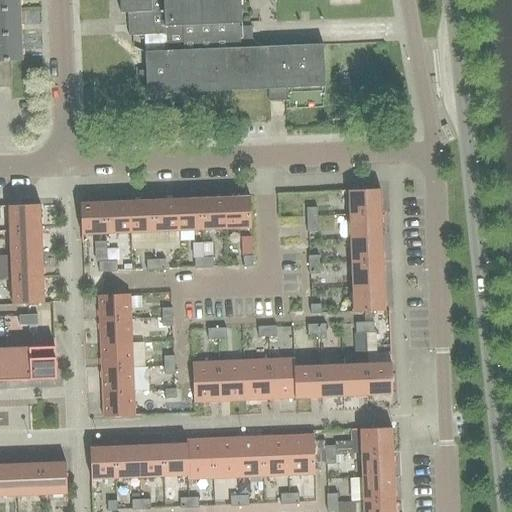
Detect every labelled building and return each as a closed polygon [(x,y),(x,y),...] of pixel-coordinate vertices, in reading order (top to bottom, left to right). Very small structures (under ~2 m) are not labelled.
[(0,0),(0,15),(20,14),(19,0),(0,0)] [(127,14),(128,37),(167,35),(167,53),(145,54),(146,73),(138,73),(138,81),(146,81),(147,95),(268,90),(269,102),(287,101),(287,89),(325,88),(323,47),(238,51),(238,47),(251,47),(250,29),(238,30),(237,26),(240,25),(239,0),(119,0),(120,14),(127,14)] [(0,39),(21,39),(20,14),(0,15),(0,39)] [(0,64),(9,64),(9,63),(21,62),(21,39),(0,39),(0,64)] [(0,89),(10,89),(9,64),(0,64),(0,89)] [(348,191),(349,215),(381,213),(380,190),(357,191),(348,191)] [(226,198),(228,230),(251,229),(250,197),(226,198)] [(203,231),(228,230),(226,198),(202,199),(203,231)] [(202,199),(178,200),(179,232),(203,231),(202,199)] [(155,233),(179,232),(178,200),(154,201),(155,233)] [(154,201),(129,202),(131,234),(155,233),(154,201)] [(106,235),(131,234),(129,202),(105,203),(106,235)] [(80,203),(81,236),(106,235),(105,203),(80,203)] [(41,228),(40,205),(8,206),(9,230),(41,228)] [(306,209),(306,216),(317,216),(317,208),(306,209)] [(349,215),(350,239),(382,237),(381,213),(349,215)] [(307,233),(308,233),(318,232),(317,216),(306,216),(307,218),(307,233)] [(42,252),(41,228),(9,230),(10,254),(42,252)] [(350,239),(351,263),(383,261),(382,237),(350,239)] [(212,243),(203,243),(203,258),(213,258),(212,243)] [(252,247),(241,247),(242,257),(243,257),(252,256),(252,247)] [(43,276),(42,252),(10,254),(11,278),(43,276)] [(253,267),(253,266),(252,256),(243,257),(243,266),(243,267),(253,267)] [(308,256),(308,266),(319,265),(318,256),(309,256),(308,256)] [(194,259),(194,268),(195,269),(204,269),(203,258),(194,259)] [(203,258),(204,269),(213,269),(213,267),(213,258),(203,258)] [(146,261),(147,270),(147,271),(156,271),(156,260),(146,261)] [(165,260),(156,260),(156,271),(165,270),(165,269),(165,260)] [(383,261),(351,263),(352,287),(384,285),(383,261)] [(108,273),(108,262),(99,263),(99,273),(108,273)] [(117,273),(117,271),(117,262),(108,262),(108,273),(109,273),(117,273)] [(319,265),(308,266),(309,275),(310,275),(319,275),(319,265)] [(11,278),(12,305),(44,304),(43,276),(11,278)] [(352,287),(353,312),(353,313),(364,312),(385,311),(384,285),(352,287)] [(130,295),(110,296),(98,296),(99,320),(131,319),(130,295)] [(321,314),(320,305),(311,305),(310,305),(310,315),(321,314)] [(162,318),(172,318),(172,308),(171,309),(161,309),(162,318)] [(29,326),(38,325),(37,315),(28,316),(29,326)] [(28,316),(19,316),(19,326),(29,326),(28,316)] [(172,318),(162,318),(162,327),(172,327),(173,327),(172,318)] [(132,343),(131,319),(99,320),(100,344),(132,343)] [(355,334),(365,334),(364,323),(355,324),(355,325),(355,334)] [(373,323),(364,323),(365,334),(366,334),(374,333),(373,323)] [(307,336),(316,336),(316,325),(307,325),(307,327),(307,336)] [(325,325),(316,325),(316,336),(325,335),(325,326),(325,325)] [(258,327),(258,328),(258,338),(267,338),(267,327),(258,327)] [(276,337),(276,328),(276,327),(267,327),(267,338),(276,337)] [(207,329),(207,330),(208,340),(217,340),(217,329),(207,329)] [(226,339),(226,330),(226,329),(217,329),(217,340),(226,339)] [(374,333),(366,334),(367,354),(377,354),(376,333),(374,333)] [(355,334),(353,334),(354,355),(367,354),(366,334),(365,334),(355,334)] [(100,344),(101,369),(133,367),(132,343),(100,344)] [(30,380),(56,379),(55,347),(29,348),(30,380)] [(5,381),(30,380),(29,348),(4,349),(5,381)] [(163,357),(164,366),(174,365),(174,356),(173,356),(163,357)] [(297,400),(296,367),(295,367),(294,359),(270,360),(271,401),(297,400)] [(244,361),(246,402),(271,401),(270,360),(244,361)] [(246,402),(244,361),(218,362),(220,403),(246,402)] [(194,404),(220,403),(218,362),(192,363),(193,389),(194,404)] [(369,397),(368,364),(344,365),(345,398),(369,397)] [(391,364),(368,364),(369,397),(392,396),(391,364)] [(175,375),(174,365),(164,366),(164,375),(174,375),(175,375)] [(344,365),(320,366),(321,399),(345,398),(344,365)] [(297,400),(321,399),(320,366),(296,367),(297,400)] [(134,392),(133,367),(101,369),(102,393),(134,392)] [(175,389),(174,389),(165,390),(165,399),(176,399),(175,390),(175,389)] [(103,418),(134,416),(135,416),(134,392),(102,393),(103,418)] [(361,453),(393,452),(392,428),(360,430),(361,453)] [(288,436),(290,476),(315,475),(314,456),(313,435),(288,436)] [(290,476),(288,436),(263,437),(264,477),(290,476)] [(237,438),(239,478),(264,477),(263,437),(237,438)] [(237,438),(212,439),(213,479),(239,478),(237,438)] [(187,480),(213,479),(212,439),(186,440),(186,444),(187,476),(187,480)] [(186,444),(162,445),(164,477),(187,476),(186,444)] [(162,445),(138,446),(140,478),(164,477),(162,445)] [(138,446),(114,447),(116,479),(140,478),(138,446)] [(324,447),(325,455),(325,456),(335,456),(335,446),(324,447)] [(91,480),(116,479),(114,447),(90,448),(91,480)] [(393,452),(361,453),(362,478),(394,476),(393,452)] [(325,465),(326,465),(336,465),(335,456),(325,456),(325,465)] [(41,495),(67,494),(65,462),(40,463),(41,495)] [(40,463),(16,464),(17,496),(41,495),(40,463)] [(16,464),(0,464),(0,497),(17,496),(16,464)] [(363,502),(395,501),(394,476),(362,478),(363,502)] [(281,505),(290,505),(289,494),(280,495),(281,504),(281,505)] [(299,494),(289,494),(290,505),(299,504),(299,503),(299,494)] [(327,504),(337,503),(337,494),(327,495),(326,495),(327,504)] [(230,507),(240,507),(239,496),(230,497),(230,506),(230,507)] [(248,496),(239,496),(240,507),(249,507),(249,505),(248,496)] [(189,509),(189,498),(180,499),(180,508),(180,509),(189,509)] [(199,508),(199,507),(198,498),(189,498),(189,509),(199,508)] [(132,511),(141,511),(141,500),(132,501),(132,510),(132,511)] [(150,500),(141,500),(141,511),(150,510),(150,509),(150,500)] [(108,511),(117,511),(117,510),(117,501),(107,501),(107,511),(108,511)] [(395,511),(395,501),(363,502),(363,511),(395,511)] [(326,511),(337,511),(337,503),(327,504),(326,511)] [(355,511),(355,503),(337,503),(337,511),(355,511)]
